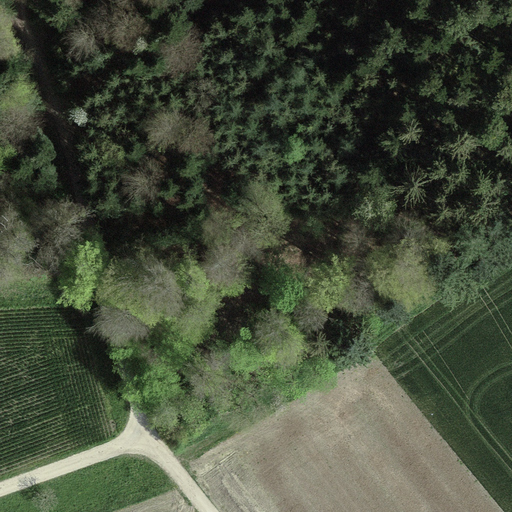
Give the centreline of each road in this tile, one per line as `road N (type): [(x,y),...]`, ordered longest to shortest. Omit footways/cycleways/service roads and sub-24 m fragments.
road 1 (track): [(145,435),(20,0)]
road 2 (track): [(145,435),(0,486)]
